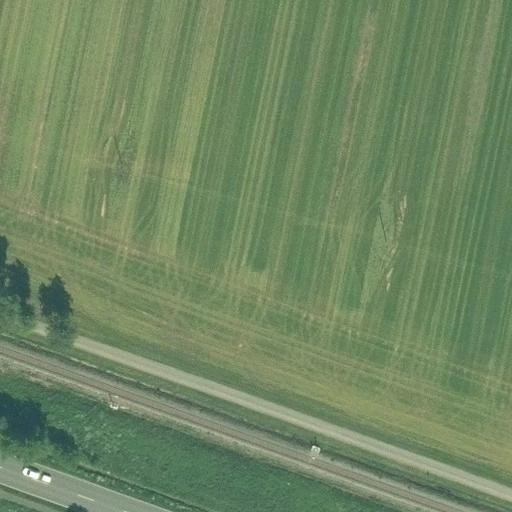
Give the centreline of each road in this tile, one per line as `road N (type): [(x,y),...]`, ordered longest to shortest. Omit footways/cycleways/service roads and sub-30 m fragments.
road 1 (residential): [(0,308),(511,491)]
road 2 (unknown): [(0,200),(511,379)]
road 3 (primary): [(139,511),(0,460)]
